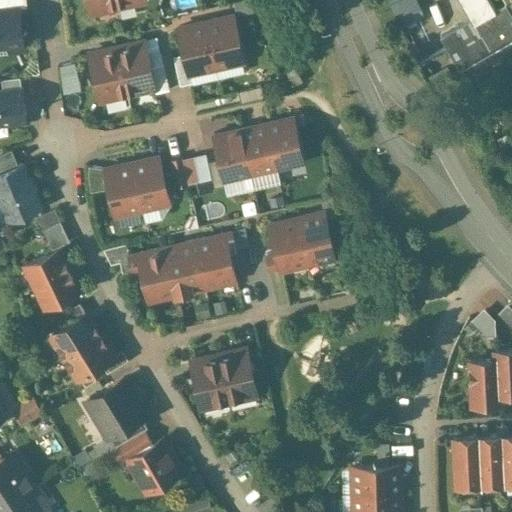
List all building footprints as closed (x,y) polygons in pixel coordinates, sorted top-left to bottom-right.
[(18,0),(0,2),(0,51),(25,48),(18,0)] [(495,7),(490,0),(461,0),(470,16),(472,20),(495,7)] [(495,7),(472,20),(470,16),(440,33),(451,52),(460,67),(511,37),(511,12),(507,3),(506,1),(499,5),(495,7)] [(232,15),(206,21),(216,63),(241,57),(242,59),(243,59),(239,43),(232,13),(231,13),(232,15)] [(206,21),(180,27),(180,25),(179,25),(189,71),(190,71),(190,68),(216,63),(206,21)] [(143,41),(118,47),(128,89),(153,83),(143,41)] [(118,47),(91,53),(101,96),(128,89),(118,47)] [(75,60),(58,63),(64,91),(80,87),(75,60)] [(295,66),(286,71),(294,83),(302,79),(295,66)] [(19,75),(4,78),(5,89),(21,87),(19,75)] [(261,83),(238,89),(241,100),(264,95),(261,83)] [(5,89),(0,89),(0,121),(25,118),(21,87),(5,89)] [(293,116),(267,122),(276,163),(302,157),(303,160),(293,113),(292,113),(293,116)] [(267,122),(241,128),(250,169),(276,163),(267,122)] [(241,128),(215,134),(214,131),(220,160),(224,178),(225,177),(224,175),(250,169),(241,128)] [(11,148),(0,153),(0,171),(18,164),(11,148)] [(158,157),(132,163),(142,204),(168,198),(168,201),(169,201),(159,154),(158,154),(158,157)] [(220,160),(208,162),(214,186),(225,183),(224,178),(220,160)] [(18,164),(0,171),(0,199),(8,218),(40,205),(22,163),(18,164)] [(132,163),(106,169),(105,166),(105,167),(109,187),(115,213),(116,213),(116,210),(142,204),(132,163)] [(105,167),(89,164),(88,173),(90,190),(109,187),(105,167)] [(324,211),(298,217),(307,259),(334,253),(324,211)] [(298,217),(271,223),(280,265),(307,259),(298,217)] [(185,243),(165,247),(175,289),(176,289),(177,291),(190,288),(189,286),(235,276),(228,245),(235,244),(232,232),(205,238),(204,236),(185,240),(185,243)] [(59,247),(26,263),(36,283),(68,267),(59,247)] [(165,247),(130,256),(133,271),(142,269),(148,295),(175,289),(165,247)] [(68,267),(36,283),(46,303),(78,288),(68,267)] [(79,301),(65,310),(72,320),(85,311),(79,301)] [(490,331),(502,319),(487,304),(475,315),(490,331)] [(72,320),(51,333),(65,354),(99,332),(86,311),(85,311),(72,320)] [(99,332),(65,354),(78,376),(113,354),(99,332)] [(246,348),(219,355),(228,397),(255,390),(256,393),(252,373),(254,371),(252,364),(250,363),(246,346),(245,346),(246,348)] [(511,347),(495,349),(495,357),(496,358),(498,391),(499,391),(511,390),(511,347)] [(219,355),(192,361),(192,358),(191,358),(195,375),(193,377),(195,385),(197,385),(202,406),(203,405),(202,403),(228,397),(219,355)] [(495,357),(470,359),(472,401),(500,400),(499,391),(498,391),(496,358),(495,357)] [(124,376),(86,399),(108,434),(110,434),(141,415),(146,412),(124,376)] [(33,395),(12,407),(20,422),(41,409),(33,395)] [(141,415),(110,434),(116,444),(143,428),(147,426),(141,415)] [(116,444),(112,446),(121,461),(130,456),(130,455),(152,442),(143,428),(116,444)] [(511,434),(502,435),(504,481),(511,480),(511,434)] [(479,435),(455,436),(457,484),(481,483),(479,435)] [(502,435),(479,435),(481,483),(504,481),(502,435)] [(180,470),(161,437),(152,442),(130,455),(130,456),(141,474),(139,475),(148,489),(180,470)] [(0,457),(0,507),(28,489),(34,484),(12,450),(3,456),(0,457)] [(398,463),(352,464),(352,465),(354,465),(355,492),(398,491),(397,464),(399,464),(398,463)] [(34,484),(28,489),(41,507),(55,498),(42,479),(34,484)] [(0,507),(0,511),(33,511),(41,507),(28,489),(0,507)] [(398,511),(398,491),(355,492),(355,511),(398,511)] [(181,511),(180,501),(168,504),(169,511),(181,511)]
